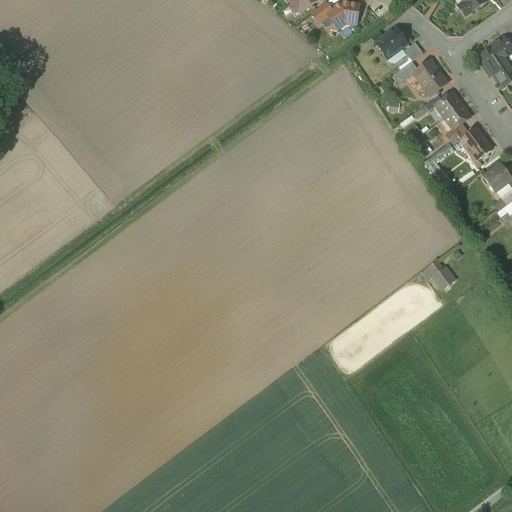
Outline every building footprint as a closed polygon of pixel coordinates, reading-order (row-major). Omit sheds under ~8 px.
[(284,0),(296,15),(299,12),(301,16),(320,1),(319,0),(284,0)] [(460,0),(470,14),(485,3),(483,0),(460,0)] [(359,7),(341,4),(331,12),(326,16),(328,19),(331,22),(334,23),(339,30),(346,25),(356,26),(359,7)] [(326,5),(311,15),(319,26),(328,19),(326,16),(331,12),(326,5)] [(395,31),(383,40),(383,39),(375,45),(387,62),(407,47),(395,30),(395,31)] [(504,40),(493,47),(494,48),(487,52),(488,54),(496,65),(504,60),(511,54),(511,51),(504,40)] [(415,45),(404,53),(412,64),(423,56),(415,45)] [(488,54),(479,60),(491,77),(494,76),(503,90),(511,83),(511,72),(504,60),(496,65),(488,54)] [(418,72),(413,76),(414,76),(429,97),(446,84),(430,63),(418,72)] [(412,64),(393,78),(399,87),(414,76),(413,76),(418,72),(412,64)] [(442,103),(435,108),(444,120),(462,106),(459,101),(457,102),(452,95),(442,103)] [(438,98),(425,108),(429,113),(435,108),(442,103),(438,98)] [(400,113),(401,105),(391,104),(390,112),(400,113)] [(462,106),(444,120),(453,132),(461,127),(470,120),(465,113),(466,111),(462,106)] [(412,140),(422,133),(418,127),(408,134),(412,140)] [(461,127),(453,132),(446,137),(450,142),(462,133),(465,131),(461,127)] [(467,139),(462,142),(473,157),(469,160),(473,166),(492,151),(477,132),(467,139)] [(450,142),(450,143),(454,149),(462,142),(467,139),(462,133),(450,142)] [(450,145),(425,164),(435,177),(443,170),(437,163),(454,150),(450,145)] [(500,166),(483,180),(495,195),(511,182),(500,166)] [(511,194),(502,202),(506,208),(511,203),(511,194)] [(504,210),(496,215),(501,221),(508,216),(504,210)] [(437,260),(421,271),(427,279),(432,276),(442,289),(456,279),(445,264),(441,266),(437,260)]
